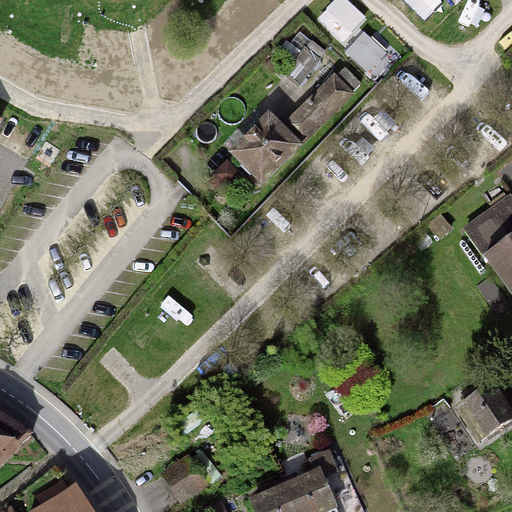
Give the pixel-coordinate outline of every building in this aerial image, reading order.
[(306,43),(285,75),(302,86),(324,54),(306,43)] [(356,99),(338,80),(289,128),(273,113),(231,158),(268,191),(309,147),(356,99)] [(511,202),(511,201),(467,233),(511,294),(511,202)] [(511,398),(501,381),(463,403),(489,446),(511,431),(511,398)] [(0,463),(29,437),(0,416),(0,463)] [(286,489),(295,511),(343,511),(330,478),(342,473),(334,454),(315,462),(320,476),(286,489)] [(190,457),(160,479),(181,508),(211,487),(190,457)] [(95,511),(77,489),(39,511),(95,511)] [(295,511),(286,489),(255,502),(259,511),(295,511)]
